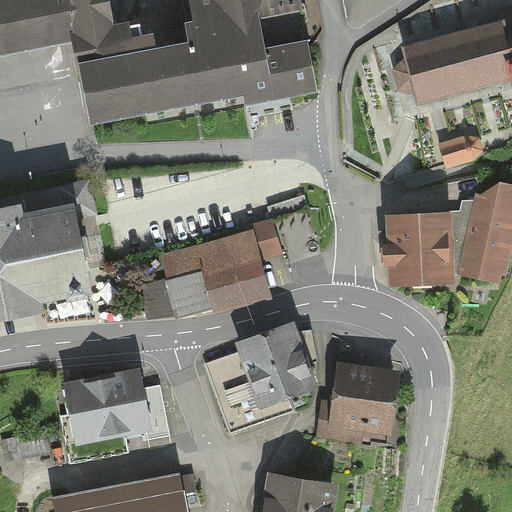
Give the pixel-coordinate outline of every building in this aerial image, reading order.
[(104,0),(0,0),(0,44),(75,30),(81,63),(132,54),(126,24),(110,27),(104,0)] [(259,30),(256,14),(297,6),(295,0),(196,0),(204,40),(259,30)] [(497,24),(400,49),(403,61),(395,64),(402,93),(411,91),(415,106),(511,81),(511,7),(494,13),(497,24)] [(262,50),(259,30),(204,40),(132,54),(81,63),(92,120),(242,92),(244,102),(313,89),(304,42),(262,50)] [(466,135),(438,143),(445,168),(474,160),(483,150),(479,138),(466,135)] [(511,186),(499,184),(476,197),(461,270),(499,278),(511,215),(511,186)] [(20,209),(0,213),(0,320),(40,313),(37,300),(90,289),(74,210),(22,220),(20,209)] [(455,211),(387,215),(388,243),(382,244),(383,266),(390,265),(391,280),(459,276),(455,211)] [(247,235),(164,259),(180,313),(207,305),(208,311),(265,294),(254,256),(276,250),(267,221),(245,228),(247,235)] [(238,346),(241,352),(206,364),(229,430),(292,409),(288,397),(313,388),(292,327),(238,346)] [(396,377),(339,369),(336,396),(328,395),(322,432),(387,441),(396,377)] [(137,374),(68,388),(78,440),(147,426),(137,374)] [(190,511),(180,463),(51,490),(55,511),(190,511)] [(329,511),(333,489),(273,478),(266,511),(329,511)]
